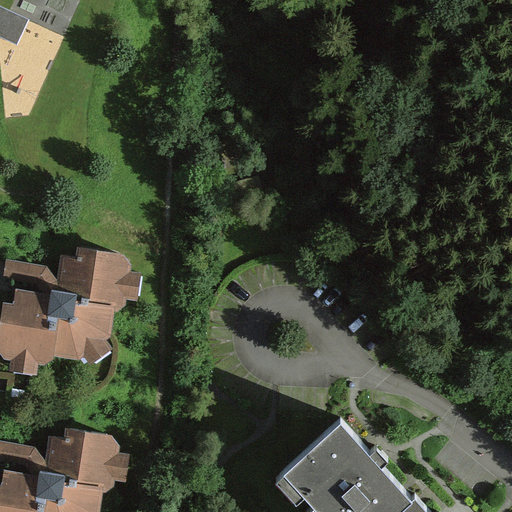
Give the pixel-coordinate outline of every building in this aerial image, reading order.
[(0,34),(20,45),(33,18),(0,4),(0,34)] [(130,250),(84,244),(83,254),(67,253),(62,290),(24,286),(23,302),(10,300),(2,346),(11,359),(19,360),(19,371),(44,373),(46,363),(53,363),(63,356),(87,359),(92,357),(98,364),(122,348),(115,339),(120,335),(124,310),(134,305),(134,298),(145,299),(149,271),(137,270),(138,261),(130,250)] [(286,470),(323,511),(405,511),(426,493),(375,436),(352,411),(286,470)] [(118,434),(72,427),(71,437),(55,436),(49,473),(12,469),(11,485),(0,483),(0,511),(108,511),(112,493),(122,488),(122,482),(133,483),(137,455),(125,453),(126,444),(118,434)] [(455,511),(451,507),(444,511),(428,494),(408,511),(455,511)]
